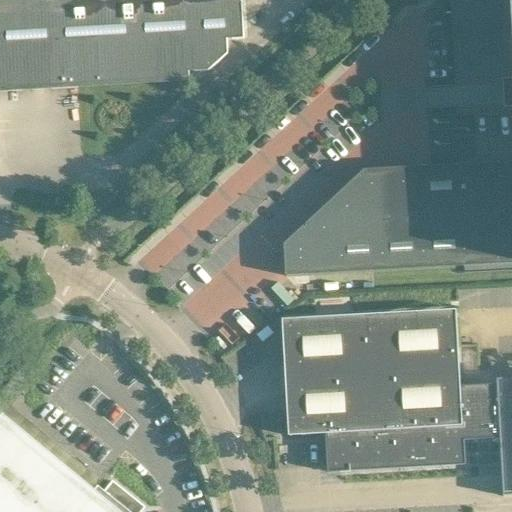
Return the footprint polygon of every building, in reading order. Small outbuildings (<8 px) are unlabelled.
[(0,0),(0,88),(182,78),(190,77),(190,71),(209,71),(228,53),(227,39),(244,38),(241,0),(0,0)] [(365,169),(284,244),(286,276),(465,266),(465,272),(511,269),(511,0),(449,0),(459,164),(365,169)] [(511,303),(511,286),(459,288),(459,306),(511,303)] [(457,310),(303,318),(283,319),(287,383),(290,436),(327,434),(330,472),(466,465),(464,440),(461,386),(457,310)] [(0,511),(139,511),(144,507),(180,462),(144,432),(156,417),(61,339),(0,412),(0,511)] [(461,386),(464,440),(501,438),(504,496),(511,496),(511,378),(497,379),(498,384),(461,386)]
